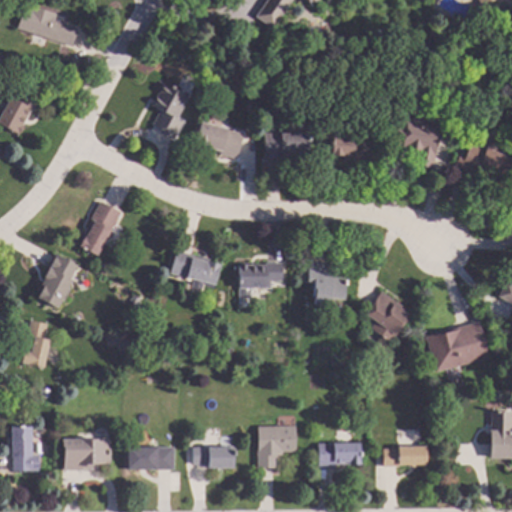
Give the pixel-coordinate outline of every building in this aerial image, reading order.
[(315,0),(312,6),(303,0),(288,0),(270,28),(253,17),(264,0),(315,0)] [(54,13),(52,19),(61,22),(60,24),(75,28),(70,47),(14,29),(22,6),(28,7),(28,5),(54,13)] [(409,87),(397,89),(395,77),(407,76),(409,87)] [(185,98),(174,118),(180,122),(171,138),(149,125),(158,110),(149,105),(162,84),(185,98)] [(38,96),(30,111),(28,110),(17,134),(0,125),(0,110),(7,97),(11,99),(12,97),(16,99),(22,88),(38,96)] [(418,118),(417,124),(436,127),(428,169),(411,166),(414,154),(398,151),(398,150),(389,148),(395,118),(401,119),(400,121),(404,122),(405,116),(418,118)] [(241,134),(234,159),(217,154),(218,151),(192,144),(198,122),(241,134)] [(306,155),(280,156),(280,159),(262,160),(261,134),(286,132),(286,131),(305,130),(306,155)] [(357,136),(357,135),(373,136),(372,161),(338,159),(338,156),(329,155),(330,134),(357,136)] [(503,148),(500,155),(511,160),(504,181),(485,173),(485,175),(476,171),(473,178),(451,168),(459,150),(464,152),(468,142),(484,149),(487,141),(503,148)] [(118,212),(95,256),(75,245),(97,201),(118,212)] [(206,259),(206,262),(217,265),(212,285),(167,273),(173,250),(206,259)] [(66,260),(66,259),(72,262),(72,263),(74,265),(66,278),(70,280),(55,309),(35,298),(41,286),(39,285),(45,270),(45,269),(53,253),(66,260)] [(323,264),(322,270),(330,271),(330,275),(343,276),(342,280),(344,281),(344,285),(342,285),(341,300),(327,298),(327,306),(311,305),(312,298),(310,298),(311,282),(305,281),(306,262),(323,264)] [(279,282),(268,282),(268,288),(236,288),(236,264),(263,264),(263,263),(279,263),(279,282)] [(511,303),(497,296),(504,282),(511,286),(511,303)] [(399,306),(398,309),(406,315),(387,342),(368,328),(372,321),(362,314),(378,292),(399,306)] [(45,324),(42,339),(47,340),(41,367),(19,362),(21,352),(23,352),(27,337),(24,337),(28,321),(45,324)] [(486,359),(432,373),(423,336),(477,322),(486,359)] [(47,390),(46,398),(38,398),(39,389),(47,390)] [(434,413),(426,412),(426,404),(434,405),(434,413)] [(509,430),(510,430),(510,459),(486,458),(486,430),(488,430),(488,412),(509,412),(509,430)] [(29,455),(35,455),(36,469),(11,471),(8,427),(27,426),(29,455)] [(293,452),(280,452),(280,456),(274,456),(274,468),(255,468),(254,451),(255,451),(255,427),(293,426),(293,452)] [(96,441),(108,441),(108,464),(96,464),(96,468),(80,469),(80,470),(61,470),(61,439),(96,439),(96,441)] [(357,465),(346,465),(346,462),(333,462),(333,468),(315,468),(315,444),(357,444),(357,465)] [(156,448),(171,448),(171,469),(124,470),(123,447),(156,446),(156,448)] [(423,465),(380,465),(380,449),(395,449),(395,447),(423,447),(423,465)] [(231,451),(232,451),(232,455),(231,455),(231,468),(206,468),(206,465),(190,465),(190,448),(231,448),(231,451)]
